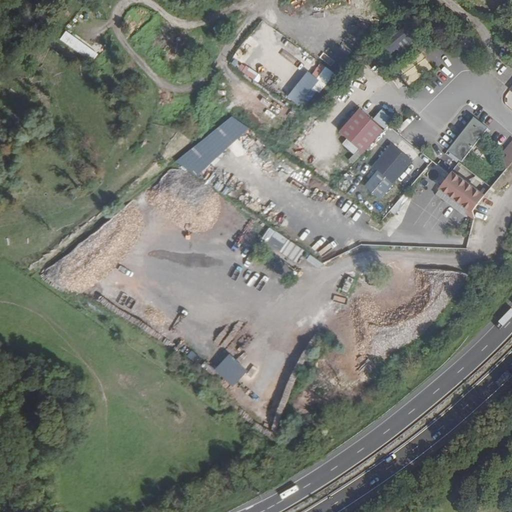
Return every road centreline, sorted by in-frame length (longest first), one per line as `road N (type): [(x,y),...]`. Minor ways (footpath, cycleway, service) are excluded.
road 1 (trunk): [(511,318),(388,430),(258,511)]
road 2 (trunk): [(323,511),(405,456),(511,363)]
road 3 (unclassified): [(511,187),(482,253),(448,263),(381,261)]
